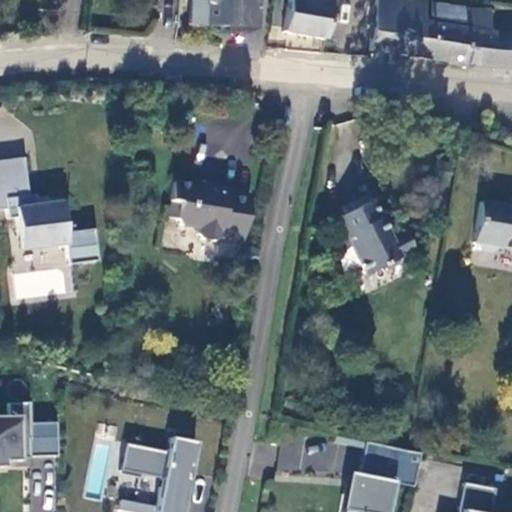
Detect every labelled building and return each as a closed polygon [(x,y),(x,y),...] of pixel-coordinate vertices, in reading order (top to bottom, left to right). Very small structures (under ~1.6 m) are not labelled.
[(188,0),(187,10),(199,11),(199,0),(188,0)] [(251,0),(199,0),(199,11),(251,14),(251,0)] [(329,0),(285,0),(283,15),(326,25),(329,0)] [(436,16),(439,0),(380,0),(373,53),(461,61),(467,20),(436,16)] [(470,1),(467,20),(461,61),(511,65),(511,24),(490,21),(491,4),(470,1)] [(449,102),(422,101),(420,121),(447,123),(449,102)] [(27,158),(0,160),(0,211),(10,211),(10,219),(20,218),(21,250),(70,248),(71,265),(98,264),(97,231),(70,232),(66,199),(51,199),(49,206),(47,206),(41,205),(38,200),(39,194),(31,195),(27,158)] [(174,188),(171,201),(178,205),(174,218),(176,217),(180,219),(182,223),(179,227),(200,233),(201,241),(243,246),(253,198),(228,194),(229,190),(211,187),(206,191),(174,188)] [(342,206),(345,211),(332,219),(337,230),(327,234),(335,250),(346,245),(361,276),(379,265),(383,271),(394,264),(392,261),(412,249),(400,229),(389,236),(364,192),(342,206)] [(511,209),(477,205),(471,245),(511,250),(511,209)] [(3,408),(3,422),(0,422),(0,467),(25,466),(25,462),(52,461),(51,428),(25,429),(24,408),(3,408)] [(180,511),(193,447),(167,442),(164,456),(122,448),(117,475),(159,483),(153,511),(180,511)] [(419,455),(373,446),(367,479),(347,476),(340,511),(388,511),(393,485),(413,489),(419,455)] [(488,511),(492,491),(460,485),(455,511),(488,511)]
